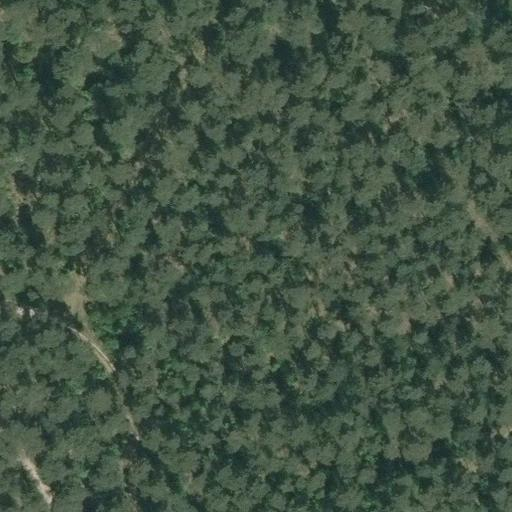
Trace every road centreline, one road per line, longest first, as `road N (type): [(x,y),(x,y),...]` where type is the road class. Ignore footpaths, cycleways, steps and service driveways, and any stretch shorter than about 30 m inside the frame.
road 1 (track): [(219,0),(61,306)]
road 2 (track): [(135,511),(105,357),(77,310),(61,306)]
